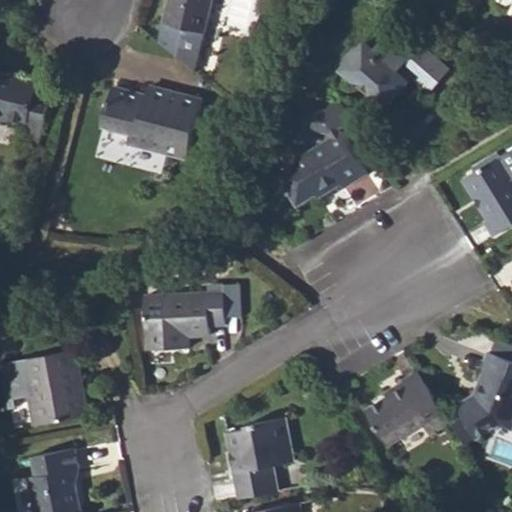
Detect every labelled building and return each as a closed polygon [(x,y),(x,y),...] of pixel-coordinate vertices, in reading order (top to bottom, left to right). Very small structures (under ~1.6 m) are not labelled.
[(168,0),(160,43),(196,72),(212,0),(168,0)] [(342,68),(352,77),(362,77),(373,87),(374,96),(385,106),(413,75),(429,89),(448,67),(418,42),(408,53),(388,36),(375,50),(366,42),(362,46),(358,47),(355,50),(350,55),(346,62),(346,64),(342,68)] [(0,117),(26,124),(23,139),(40,143),(52,94),(36,90),(37,87),(20,83),(21,75),(0,69),(0,117)] [(20,83),(37,87),(39,79),(21,75),(20,83)] [(147,89),(171,96),(173,89),(149,83),(147,89)] [(127,140),(189,156),(203,98),(173,89),(171,96),(147,89),(145,94),(113,85),(103,120),(131,127),(127,140)] [(281,177),(284,181),(282,186),(287,195),(292,194),(297,203),(323,187),(326,191),(342,183),(344,186),(367,172),(342,130),(340,132),(337,127),(353,118),(343,100),(328,110),(314,105),(309,121),(329,132),(331,137),(294,159),(296,162),(283,171),(281,177)] [(501,158),(511,175),(511,152),(501,158)] [(474,196),(478,193),(483,201),(479,204),(488,220),(486,221),(493,233),(511,221),(511,175),(501,158),(499,155),(462,178),(474,196)] [(474,196),(479,204),(483,201),(478,193),(474,196)] [(212,265),(222,272),(231,259),(222,252),(212,265)] [(238,283),(207,284),(208,291),(223,291),(224,316),(239,315),(238,283)] [(147,293),(148,346),(190,345),(190,335),(210,334),(209,325),(224,324),(224,316),(223,291),(208,291),(147,293)] [(7,399),(13,397),(28,394),(34,424),(88,413),(84,389),(77,390),(72,367),(80,366),(76,349),(1,363),(7,399)] [(458,404),(479,436),(499,425),(511,429),(511,359),(489,351),(481,370),(483,371),(478,384),(482,385),(480,391),(458,404)] [(80,366),(72,367),(77,390),(84,389),(80,366)] [(388,395),(368,407),(389,442),(423,422),(430,433),(449,421),(418,368),(403,377),(406,384),(388,395)] [(385,389),(388,395),(406,384),(403,377),(385,389)] [(239,497),(277,490),(273,464),(291,460),(283,417),(246,424),(245,428),(227,431),(231,450),(235,449),(238,465),(234,466),(239,497)] [(36,511),(79,511),(74,481),(69,483),(67,469),(79,467),(75,449),(33,456),(36,475),(30,477),(36,511)] [(74,481),(79,467),(67,469),(69,483),(74,481)] [(301,511),(300,503),(248,511),(301,511)]
